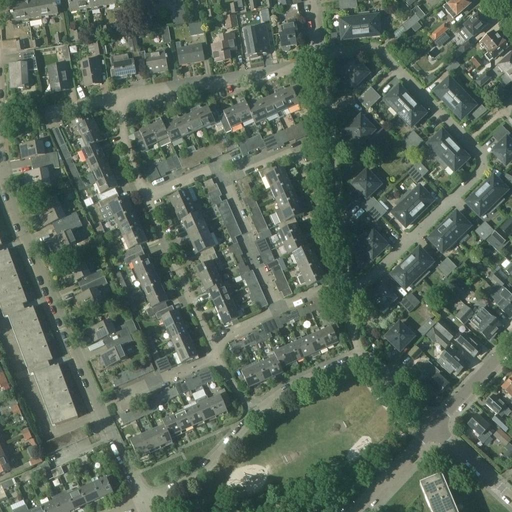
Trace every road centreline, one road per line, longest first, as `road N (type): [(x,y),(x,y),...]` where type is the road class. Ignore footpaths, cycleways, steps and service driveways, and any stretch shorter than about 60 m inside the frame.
road 1 (residential): [(142,502),(2,170)]
road 2 (residential): [(359,357),(348,298),(479,173),(477,150),(467,141)]
road 3 (residential): [(118,99),(287,67),(320,53)]
road 4 (residential): [(467,141),(377,50),(320,53)]
road 5 (residential): [(209,345),(146,193)]
road 6 (residential): [(142,502),(184,484),(255,413)]
road 7 (residential): [(278,309),(222,176)]
